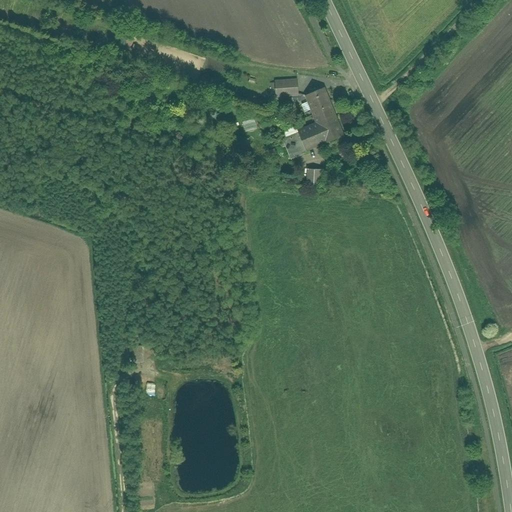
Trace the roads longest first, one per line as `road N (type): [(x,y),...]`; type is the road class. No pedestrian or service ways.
road 1 (tertiary): [(509,511),(496,415),(453,280),(321,0)]
road 2 (track): [(123,511),(113,397),(139,370)]
